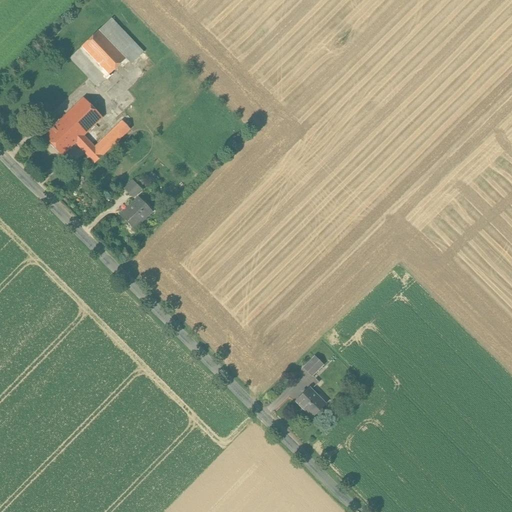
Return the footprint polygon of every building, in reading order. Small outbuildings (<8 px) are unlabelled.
[(143,52),(113,18),(100,29),(126,58),(131,63),(143,52)] [(126,58),(100,29),(81,46),(107,75),(126,58)] [(107,75),(81,46),(69,57),(95,86),(107,75)] [(84,99),(45,137),(64,156),(76,144),(84,136),(102,117),(84,99)] [(121,121),(94,147),(103,156),(130,130),(121,121)] [(94,147),(84,136),(76,144),(95,164),(103,156),(94,147)] [(133,180),(124,189),(133,198),(142,190),(133,180)] [(138,197),(119,215),(134,230),(153,212),(138,197)] [(315,356),(303,368),(311,377),(323,365),(315,356)] [(308,388),(296,401),(312,418),(325,405),(308,388)]
